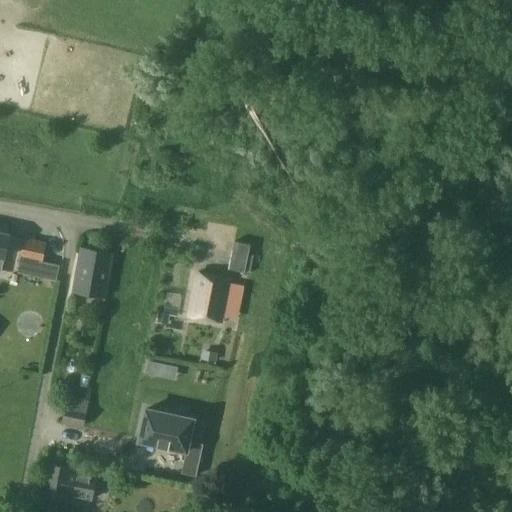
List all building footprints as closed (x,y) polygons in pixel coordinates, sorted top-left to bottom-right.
[(0,270),(3,258),(4,258),(9,233),(0,231),(0,270)] [(20,257),(42,262),(46,242),(24,237),(20,257)] [(251,244),(235,241),(229,269),(245,272),(251,244)] [(72,290),(105,296),(113,252),(80,246),(72,290)] [(220,319),(225,292),(228,278),(196,272),(189,313),(220,319)] [(145,374),(155,376),(157,362),(148,360),(145,374)] [(74,397),(72,408),(66,407),(63,422),(84,426),(89,400),(74,397)] [(138,441),(185,451),(180,472),(195,476),(202,443),(187,440),(192,420),(145,409),(138,441)] [(65,497),(66,494),(90,498),(94,475),(70,471),(71,467),(48,463),(40,507),(53,509),(55,496),(65,497)]
